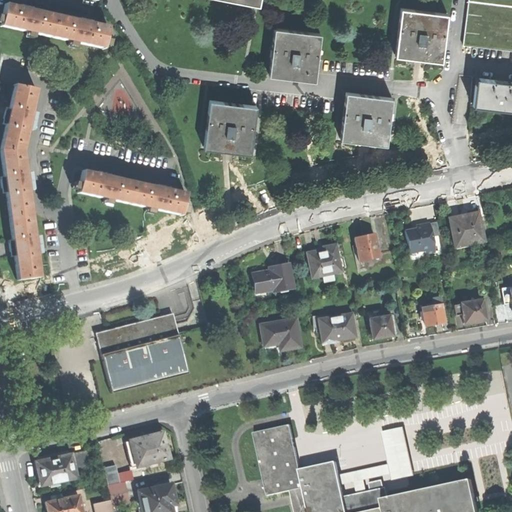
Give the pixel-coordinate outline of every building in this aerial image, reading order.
[(511,0),(468,0),(463,46),(511,51),(511,0)] [(5,4),(0,24),(0,26),(51,37),(55,15),(25,8),(5,4)] [(401,9),(395,56),(417,59),(441,61),(448,14),(401,9)] [(75,19),(55,15),(51,37),(103,48),(107,26),(75,19)] [(321,34),(275,28),(269,75),(292,78),(315,81),(316,77),(318,60),(321,34)] [(502,109),(511,110),(511,82),(477,78),(474,105),(502,109)] [(5,122),(0,146),(0,148),(23,150),(36,89),(14,84),(5,122)] [(392,98),(346,93),(340,140),(365,143),(386,145),(392,98)] [(228,151),(250,154),(256,107),(223,103),(210,101),(204,148),(228,151)] [(0,151),(5,187),(9,218),(32,214),(23,150),(0,148),(0,151)] [(105,198),(129,203),(134,180),(82,169),(77,192),(105,198)] [(155,209),(180,214),(185,192),(134,180),(129,203),(155,209)] [(449,219),(455,247),(482,241),(477,213),(461,217),(449,219)] [(17,279),(40,276),(32,214),(9,218),(13,247),(17,279)] [(404,231),(408,252),(423,249),(424,255),(434,252),(431,237),(439,235),(436,221),(421,224),(415,225),(415,228),(404,231)] [(353,245),(356,262),(379,257),(374,234),(362,237),(354,238),(355,245),(353,245)] [(307,253),(312,278),(340,272),(335,245),(323,247),(324,250),(316,251),(307,253)] [(273,291),(293,287),(288,264),(273,267),(269,268),(270,271),(252,274),(255,292),(273,289),(273,291)] [(511,286),(502,288),(504,304),(511,303),(511,286)] [(482,303),(481,299),(461,303),(461,301),(452,302),(454,316),(462,314),(463,323),(472,321),(484,319),(484,318),(489,317),(486,302),(482,303)] [(433,324),(444,322),(440,301),(432,302),(433,305),(422,307),(423,311),(419,312),(420,320),(424,319),(425,326),(433,324)] [(382,337),(396,334),(393,314),(380,317),(378,310),(365,312),(367,320),(369,320),(372,339),(382,337)] [(111,391),(188,371),(177,328),(172,311),(133,321),(95,331),(111,391)] [(339,340),(355,337),(351,313),(330,317),(329,314),(324,315),(324,314),(311,316),(313,329),(315,328),(316,332),(320,332),(322,344),(334,342),(334,340),(339,340)] [(287,349),(299,347),(295,320),(260,325),(263,346),(278,344),(279,351),(287,349)] [(387,498),(383,479),(369,482),(371,491),(367,491),(358,494),(345,497),(342,485),(340,475),(337,461),(300,469),(291,425),(254,433),(268,496),(291,491),(295,511),(479,511),(472,479),(387,498)] [(391,474),(393,479),(415,475),(404,427),(382,431),(389,464),(340,475),(342,485),(355,482),(358,494),(367,491),(365,479),(391,474)] [(134,463),(135,467),(168,458),(161,433),(151,435),(151,434),(145,436),(141,437),(141,438),(128,440),(129,441),(134,463)] [(129,464),(134,463),(129,441),(124,442),(129,464)] [(50,487),(57,485),(56,482),(70,478),(72,478),(91,474),(85,451),(35,462),(37,471),(38,475),(36,476),(38,486),(49,483),(50,487)] [(115,465),(102,468),(106,485),(119,482),(115,465)] [(172,494),(170,484),(137,491),(141,511),(171,511),(170,506),(175,504),(172,494)] [(46,511),(81,511),(78,494),(62,498),(61,494),(51,496),(53,500),(44,502),(46,511)] [(95,511),(112,511),(110,500),(94,504),(95,511)]
